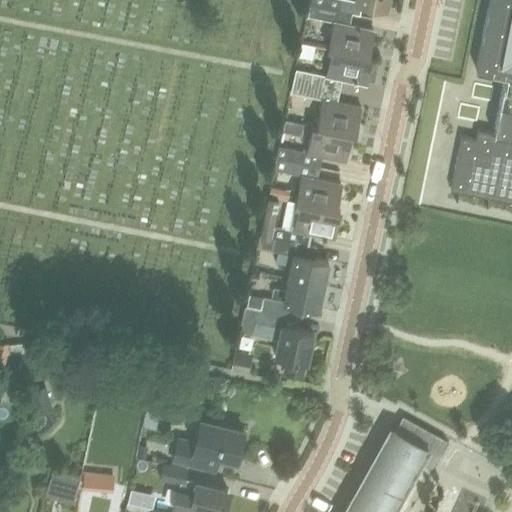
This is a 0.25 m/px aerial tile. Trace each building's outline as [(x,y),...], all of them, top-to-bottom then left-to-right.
[(311,0),(310,3),(336,8),(341,9),(342,0),(311,0)] [(460,131),(449,185),(511,197),(511,0),(487,0),(474,67),(503,73),(492,128),(476,125),(475,131),(474,134),(460,131)] [(333,19),(336,8),(310,3),(309,3),(307,15),(333,21),(333,19)] [(331,48),(366,55),(372,27),(333,19),(333,21),(327,47),(331,48)] [(299,50),(314,51),(315,37),(300,35),(299,50)] [(331,48),(326,75),(365,83),(370,56),(366,55),(331,48)] [(323,86),(326,75),(295,68),(293,80),(323,86)] [(290,91),(321,97),(323,86),(293,80),(290,91)] [(337,101),(321,97),(315,125),(350,132),(354,133),(360,106),(337,101)] [(350,132),(315,125),(312,124),(306,151),(344,159),(350,132)] [(303,162),(306,151),(278,145),(276,157),(303,162)] [(273,168),(301,174),(301,173),(303,162),(276,157),(273,168)] [(334,208),(340,181),(301,173),(301,174),(295,200),(299,201),(334,208)] [(268,195),(262,221),(260,233),(275,236),(287,239),(290,227),(273,223),(278,198),(268,195)] [(338,209),(334,208),(299,201),(293,228),(332,237),(338,209)] [(275,236),(272,249),(282,251),(279,262),(289,264),(287,277),(322,284),(327,260),(305,256),(308,243),(287,239),(275,236)] [(317,308),(322,284),(287,277),(284,290),(274,288),(272,298),(263,296),(260,308),(293,315),(295,303),(317,308)] [(293,315),(260,308),(245,305),(240,329),(251,331),(256,335),(276,339),(273,353),(285,356),(282,370),(300,374),(303,360),(305,360),(312,330),(294,326),(296,315),(293,315)] [(234,349),(231,366),(242,368),(245,351),(234,349)] [(36,408),(51,403),(45,387),(30,392),(36,408)] [(234,459),(242,428),(199,417),(194,441),(177,436),(171,458),(198,464),(201,451),(234,459)] [(399,511),(425,466),(430,469),(445,442),(402,419),(396,432),(389,428),(343,511),(399,511)] [(187,467),(163,462),(159,478),(184,484),(187,467)] [(211,511),(220,511),(226,487),(194,479),(191,490),(177,487),(173,505),(187,508),(188,506),(211,511)]
